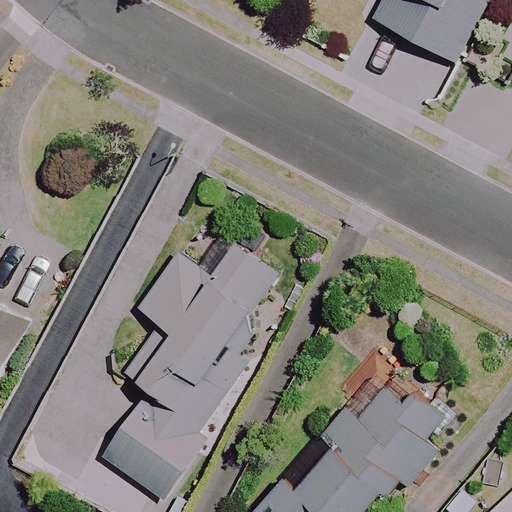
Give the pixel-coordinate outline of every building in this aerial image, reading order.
[(390,0),(380,19),(462,65),(495,5),(485,0),(390,0)] [(284,271),(240,244),(220,276),(178,251),(143,308),(167,324),(135,375),(153,387),(108,458),(171,497),(206,440),(201,437),(250,358),(236,349),(284,271)] [(0,383),(32,322),(0,305),(0,383)] [(466,429),(413,377),(308,485),(292,469),(249,511),(372,511),(407,477),(412,483),(466,429)] [(511,511),(511,494),(492,511),(511,511)]
